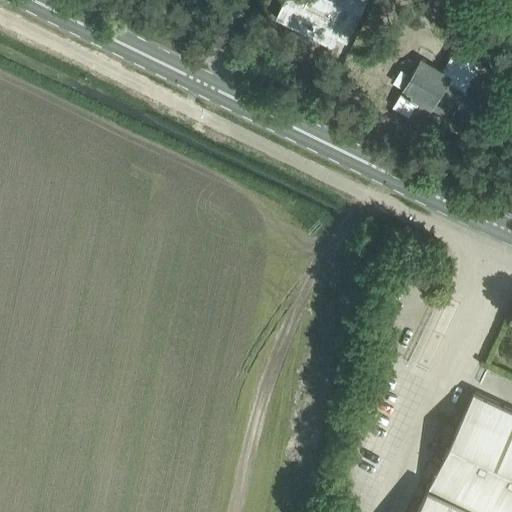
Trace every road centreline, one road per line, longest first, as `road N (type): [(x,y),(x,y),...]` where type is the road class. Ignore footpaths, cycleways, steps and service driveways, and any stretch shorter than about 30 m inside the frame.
road 1 (unclassified): [(511,263),(172,102)]
road 2 (primary): [(511,232),(187,77)]
road 3 (unclassified): [(172,102),(0,19)]
road 4 (primary): [(187,77),(32,0)]
